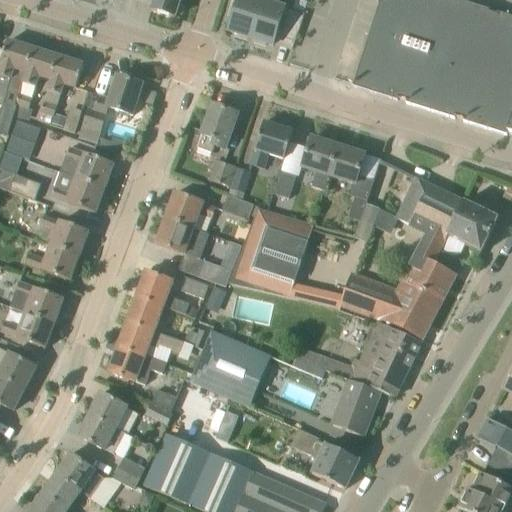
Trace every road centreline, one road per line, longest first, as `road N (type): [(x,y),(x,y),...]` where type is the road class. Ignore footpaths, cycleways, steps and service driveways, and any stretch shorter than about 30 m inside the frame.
road 1 (residential): [(0,499),(39,444),(80,350),(193,55)]
road 2 (residential): [(511,158),(193,55)]
road 3 (residential): [(391,469),(511,268)]
road 4 (residential): [(193,55),(24,0)]
road 5 (residential): [(436,494),(511,349)]
